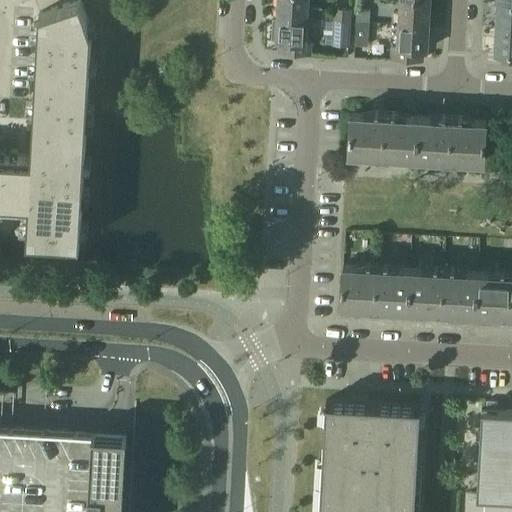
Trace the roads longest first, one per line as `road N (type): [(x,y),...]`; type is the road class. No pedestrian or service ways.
road 1 (unclassified): [(0,345),(159,355),(196,368),(219,406),(215,511)]
road 2 (residential): [(297,342),(308,80)]
road 3 (unclassified): [(232,371),(175,334),(0,321)]
road 4 (residential): [(297,342),(511,358)]
road 5 (residential): [(308,80),(455,87)]
road 6 (unclassified): [(243,511),(245,409),(232,371)]
road 7 (residential): [(308,80),(237,69),(237,0)]
